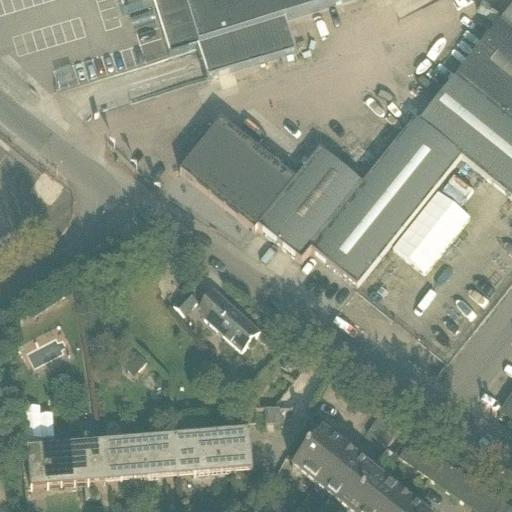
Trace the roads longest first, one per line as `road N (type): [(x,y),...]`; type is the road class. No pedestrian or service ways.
road 1 (residential): [(511,459),(163,224),(103,207)]
road 2 (unknown): [(67,159),(409,52)]
road 3 (unclassified): [(103,207),(99,189),(77,166),(0,106)]
road 4 (unclassified): [(103,207),(99,227),(78,250),(0,303)]
